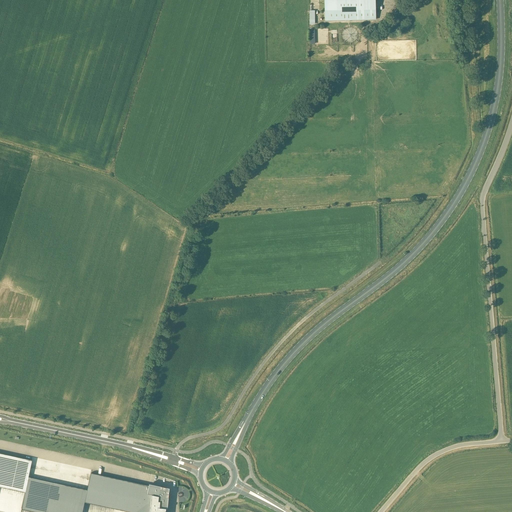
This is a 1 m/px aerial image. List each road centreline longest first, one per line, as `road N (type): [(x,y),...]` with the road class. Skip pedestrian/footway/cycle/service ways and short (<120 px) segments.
road 1 (primary): [(241,429),(285,361),(413,253),(459,192),(494,101),(499,0)]
road 2 (unclassified): [(502,441),(481,207),(511,126)]
road 3 (unclassified): [(173,457),(186,438),(220,427),(282,339),(378,263)]
road 4 (unknown): [(171,511),(171,485),(44,450),(22,462),(13,511)]
road 5 (unknown): [(468,0),(480,151)]
road 6 (unclassified): [(380,511),(438,453),(502,441)]
